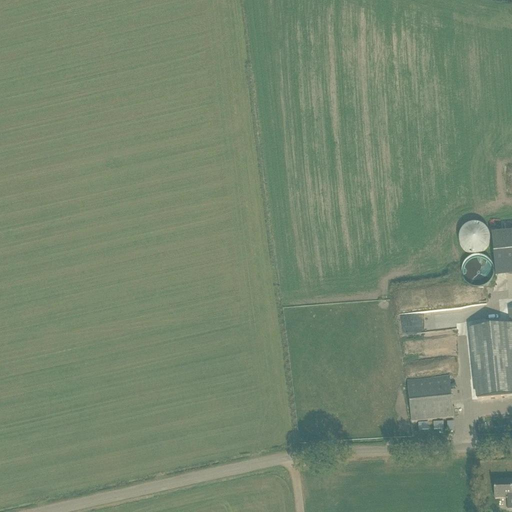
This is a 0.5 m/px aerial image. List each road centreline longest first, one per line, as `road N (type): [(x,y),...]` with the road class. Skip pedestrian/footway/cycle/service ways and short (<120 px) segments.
road 1 (unclassified): [(35,511),(291,458)]
road 2 (unclassified): [(291,458),(511,446)]
